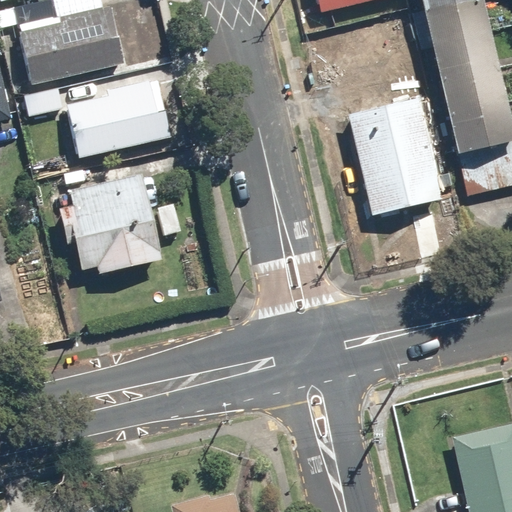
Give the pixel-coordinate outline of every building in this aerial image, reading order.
[(317,0),(323,25),(397,8),(395,0),(317,0)] [(511,118),(483,0),(420,0),(468,198),(511,187),(511,118)] [(111,5),(15,28),(30,90),(126,67),(111,5)] [(364,76),(407,65),(403,49),(360,59),(364,76)] [(158,80),(63,103),(78,162),(172,139),(158,80)] [(0,122),(9,121),(0,83),(0,303),(2,303),(0,293),(0,122)] [(64,110),(58,88),(23,97),(29,119),(64,110)] [(419,99),(349,116),(373,218),(443,201),(419,99)] [(174,206),(153,211),(145,175),(71,193),(75,208),(59,211),(68,247),(76,245),(83,272),(97,268),(100,277),(165,261),(160,238),(180,233),(174,206)] [(187,299),(182,278),(160,283),(166,304),(187,299)] [(511,511),(511,420),(448,436),(466,511),(511,511)] [(172,511),(243,511),(238,488),(170,504),(172,511)]
